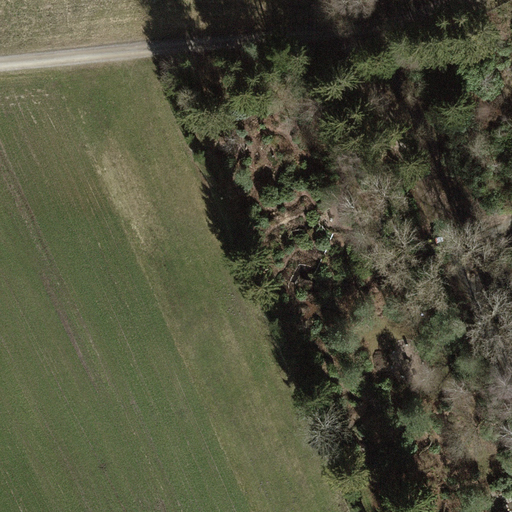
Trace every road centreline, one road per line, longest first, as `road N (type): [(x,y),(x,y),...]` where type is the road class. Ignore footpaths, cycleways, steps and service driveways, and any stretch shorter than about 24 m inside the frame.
road 1 (track): [(0,60),(406,27),(468,0)]
road 2 (track): [(346,32),(511,388)]
